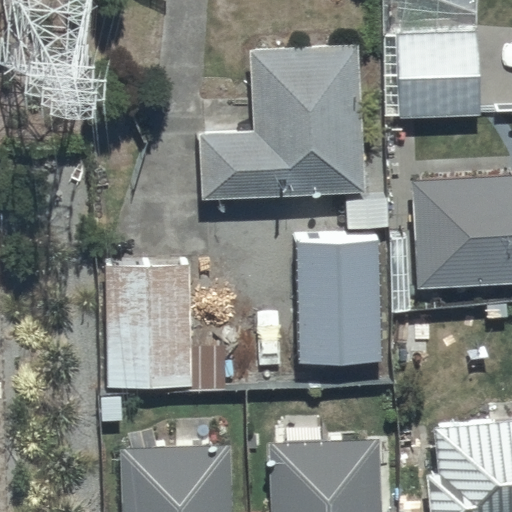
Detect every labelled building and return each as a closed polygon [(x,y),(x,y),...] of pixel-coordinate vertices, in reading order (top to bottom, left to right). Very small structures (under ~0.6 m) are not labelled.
[(397,108),(397,110),(475,110),(475,24),(397,24),(397,33),(380,33),(380,107),(397,108)] [(196,122),(197,189),(359,184),(354,37),(247,40),(248,122),(196,122)] [(511,164),(407,170),(413,281),(511,275),(511,164)] [(291,233),(293,352),(378,351),(376,231),(291,233)] [(102,257),(103,381),(190,380),(188,256),(102,257)] [(422,463),(426,511),(511,511),(511,408),(427,416),(431,462),(422,463)] [(266,435),(267,511),(378,511),(377,433),(266,435)] [(228,511),(227,438),(118,440),(119,511),(228,511)]
